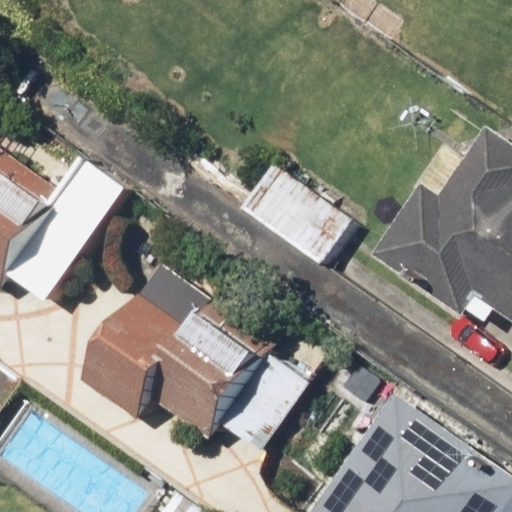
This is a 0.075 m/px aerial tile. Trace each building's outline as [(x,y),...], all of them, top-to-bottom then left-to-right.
[(450,174),(398,250),(501,321),(511,306),(511,118),(466,185),(450,174)] [(0,125),(0,292),(13,302),(29,281),(63,307),(144,202),(99,167),(83,189),(0,125)] [(367,229),(288,173),(258,215),(337,271),(367,229)] [(300,340),(188,258),(98,380),(153,421),(170,398),(227,440),(300,340)] [(511,511),(511,476),(412,405),(336,511),(511,511)]
